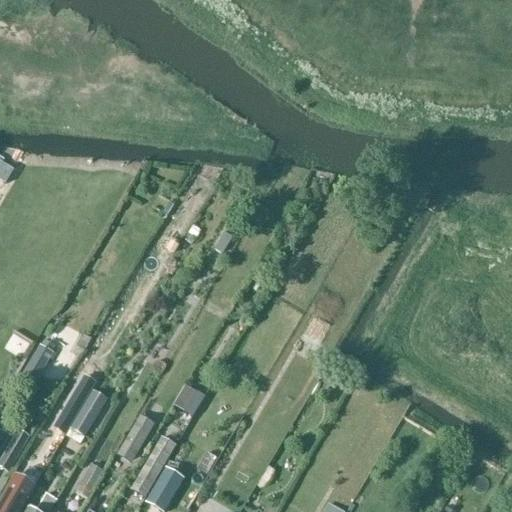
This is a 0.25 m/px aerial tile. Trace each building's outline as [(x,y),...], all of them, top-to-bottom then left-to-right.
[(167,219),(173,207),(168,204),(161,216),(167,219)] [(193,228),(184,243),(192,248),(200,233),(193,228)] [(220,255),(230,239),(223,235),(213,251),(220,255)] [(203,300),(207,293),(210,288),(202,283),(199,288),(194,295),(203,300)] [(309,320),(303,330),(321,341),(327,331),(309,320)] [(16,348),(32,352),(37,336),(21,331),(16,348)] [(84,352),(90,340),(83,336),(76,347),(84,352)] [(33,388),(52,355),(50,354),(53,347),(45,342),(41,348),(39,347),(20,380),(33,388)] [(79,378),(73,393),(85,399),(92,384),(79,378)] [(192,419),(204,399),(195,394),(184,387),(172,408),(192,419)] [(93,392),(70,430),(84,439),(85,439),(108,401),(93,392)] [(64,437),(82,406),(71,399),(52,430),(64,437)] [(139,417),(117,457),(132,466),(154,426),(139,417)] [(17,432),(0,461),(0,469),(8,474),(29,439),(17,432)] [(145,500),(176,448),(160,439),(130,491),(145,500)] [(216,461),(206,455),(197,471),(207,477),(216,461)] [(91,466),(75,494),(87,501),(103,473),(91,466)] [(157,511),(164,511),(183,480),(165,470),(145,505),(157,511)] [(0,511),(22,511),(36,489),(14,476),(0,499),(0,502),(4,505),(0,510),(0,511)] [(50,511),(57,502),(46,496),(36,511),(32,511),(28,510),(27,511),(50,511)]
